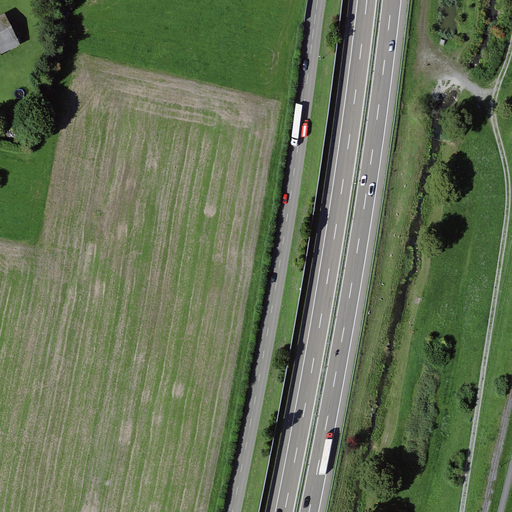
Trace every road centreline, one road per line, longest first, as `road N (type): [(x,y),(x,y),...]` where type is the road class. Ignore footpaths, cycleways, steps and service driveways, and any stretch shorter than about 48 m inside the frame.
road 1 (tertiary): [(231,511),(272,308),(317,0)]
road 2 (motorway): [(367,0),(345,177),(283,511)]
road 3 (motorway): [(309,511),(372,173),(392,0)]
road 4 (track): [(463,511),(509,215),(497,96),(511,49)]
road 5 (track): [(497,96),(479,92),(434,55),(429,0)]
